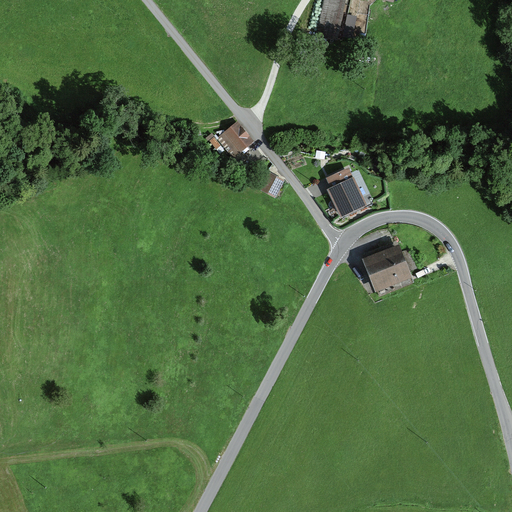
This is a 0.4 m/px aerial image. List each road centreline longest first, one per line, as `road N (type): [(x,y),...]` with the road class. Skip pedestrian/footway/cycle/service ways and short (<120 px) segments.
road 1 (tertiary): [(342,243),(360,226),(394,216),(427,221),(444,234),(460,263),(511,444)]
road 2 (unclassified): [(146,0),(342,243)]
road 3 (tertiary): [(199,511),(342,243)]
